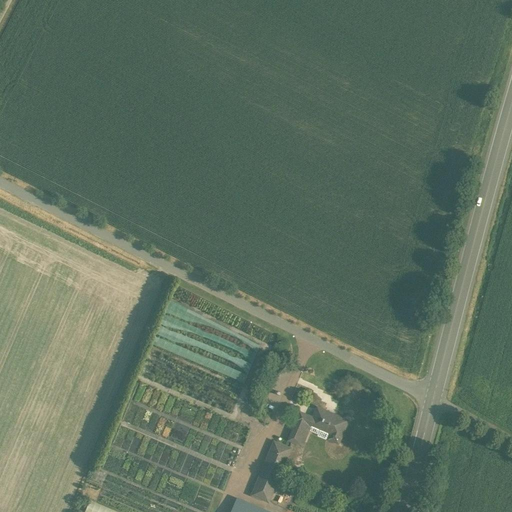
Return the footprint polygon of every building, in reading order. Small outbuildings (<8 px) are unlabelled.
[(167,302),(150,344),(208,367),(212,359),(217,361),(223,345),(213,341),(220,323),(167,302)] [(301,414),(298,420),(309,425),(311,426),(312,424),(320,428),(319,430),(331,435),(329,439),(338,443),(347,422),(318,409),(313,419),(301,414)] [(300,445),(307,430),(309,425),(298,420),(289,440),(300,445)] [(319,430),(320,428),(312,424),(311,426),(309,425),(307,430),(317,434),(319,430)] [(329,439),(331,435),(319,430),(317,434),(318,436),(327,440),(329,439)] [(290,450),(275,443),(253,495),(268,501),(275,484),(290,450)] [(84,511),(116,511),(89,500),(84,511)] [(267,511),(237,500),(232,511),(267,511)]
